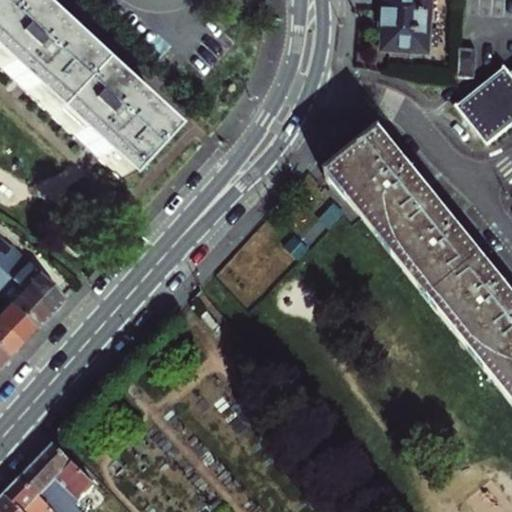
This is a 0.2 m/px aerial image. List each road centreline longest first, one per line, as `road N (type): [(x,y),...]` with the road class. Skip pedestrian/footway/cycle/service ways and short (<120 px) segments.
road 1 (primary): [(147,275),(273,153),(309,89)]
road 2 (primary): [(284,85),(253,140),(147,275)]
road 3 (primary): [(147,275),(0,440)]
road 4 (residential): [(309,89),(393,106),(475,189)]
